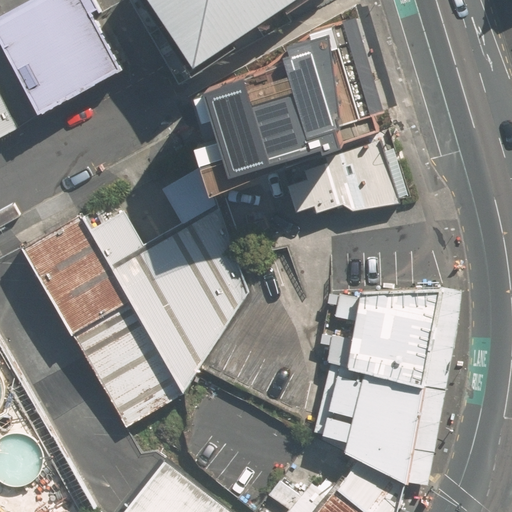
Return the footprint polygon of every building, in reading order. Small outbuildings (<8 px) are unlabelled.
[(121,68),(84,0),(25,0),(0,13),(0,46),(35,113),(121,68)] [(138,0),(177,59),(186,72),(298,0),(138,0)] [(263,161),(381,117),(346,5),(198,89),(232,172),(263,161)] [(0,137),(22,125),(0,84),(0,137)] [(353,207),(414,196),(393,132),(288,170),(298,209),(315,203),(317,211),(344,202),(353,207)] [(187,392),(253,289),(210,161),(168,186),(187,219),(150,239),(130,209),(96,226),(187,392)] [(88,212),(31,244),(130,424),(187,392),(96,226),(88,212)] [(437,287),(362,289),(347,365),(420,384),(437,287)] [(7,374),(1,365),(0,363),(0,407),(2,405),(7,396),(9,385),(7,374)] [(363,373),(344,448),(360,457),(401,480),(420,384),(363,373)] [(0,422),(1,425),(4,426),(6,427),(9,427),(12,426),(14,424),(15,421),(15,419),(15,416),(13,414),(11,412),(8,411),(6,411),(3,412),(1,413),(0,414),(0,422)] [(43,445),(39,437),(31,431),(23,428),(13,428),(5,431),(0,434),(0,474),(2,476),(9,480),(18,482),(26,480),(34,476),(40,470),(44,463),(45,454),(43,445)] [(336,486),(369,511),(393,511),(394,509),(401,480),(360,457),(344,476),(336,486)] [(230,511),(162,459),(120,511),(230,511)] [(369,511),(336,486),(312,511),(369,511)]
